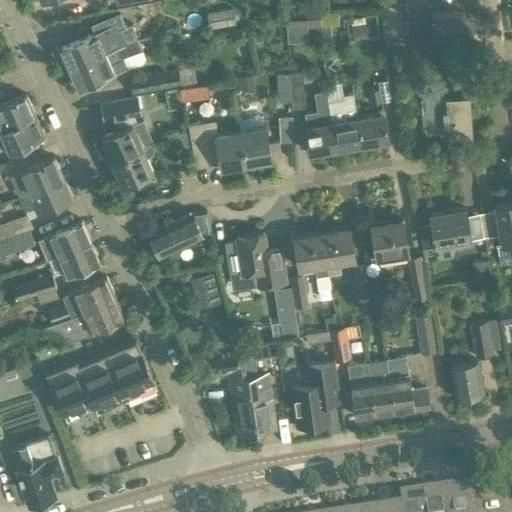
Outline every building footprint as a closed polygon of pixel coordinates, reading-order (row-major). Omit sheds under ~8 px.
[(431,3),(427,4),(406,5),(409,44),(435,43),(434,37),(464,35),(462,12),(432,14),(431,3)] [(231,7),(205,11),(208,27),(234,22),(231,7)] [(70,68),(138,38),(131,22),(124,25),(119,12),(97,22),(100,30),(61,47),(70,68)] [(337,26),(337,14),(320,15),(320,27),(337,26)] [(365,18),(351,20),(354,41),(368,38),(365,18)] [(122,58),(143,49),(138,38),(70,68),(79,88),(126,67),(122,58)] [(177,67),(127,76),(130,92),(180,83),(177,67)] [(302,73),(290,74),(291,86),(303,85),(302,73)] [(240,87),(252,85),(251,75),(239,77),(240,87)] [(204,80),(176,85),(179,100),(207,95),(204,80)] [(379,89),(369,90),(371,102),(381,100),(379,89)] [(0,129),(34,114),(25,94),(0,105),(0,129)] [(442,97),(420,98),(423,133),(444,132),(445,135),(471,133),(468,94),(442,96),(442,97)] [(139,113),(139,108),(136,95),(101,102),(105,120),(139,113)] [(344,95),(328,98),(330,110),(329,110),(331,122),(336,147),(362,143),(357,117),(355,105),(346,107),(344,95)] [(336,147),(331,122),(329,110),(330,110),(328,98),(317,100),(319,110),(304,113),(307,126),(305,126),(309,152),(310,152),(311,156),(323,154),(322,150),(336,147)] [(384,113),(357,117),(362,143),(388,138),(384,113)] [(34,114),(0,129),(0,143),(4,142),(8,151),(44,135),(34,114)] [(262,116),(238,120),(240,129),(245,163),(271,159),(265,125),(263,125),(262,116)] [(291,116),(277,116),(278,141),(280,141),(293,141),(291,116)] [(150,138),(142,119),(100,137),(111,161),(152,143),(150,138)] [(214,121),(190,125),(196,165),(219,161),(220,167),(245,163),(240,129),(216,133),(214,121)] [(186,131),(173,133),(178,158),(190,156),(186,131)] [(152,143),(111,161),(121,184),(125,182),(125,183),(155,178),(156,178),(147,156),(151,155),(153,151),(154,147),(152,143)] [(53,157),(9,176),(18,197),(62,177),(53,157)] [(62,177),(18,197),(23,209),(32,204),(37,214),(72,198),(62,177)] [(511,200),(495,203),(496,210),(500,234),(501,243),(496,244),(499,264),(511,261),(511,200)] [(431,225),(420,227),(425,259),(452,255),(456,242),(471,239),(465,208),(430,214),(431,225)] [(192,212),(149,232),(161,256),(192,242),(188,235),(192,233),(190,229),(198,225),(201,233),(210,231),(207,210),(192,213),(192,212)] [(26,215),(0,224),(0,238),(28,229),(31,228),(26,215)] [(402,218),(371,223),(376,258),(408,253),(402,218)] [(82,220),(39,238),(48,259),(91,240),(82,220)] [(349,226),(321,231),(328,274),(341,272),(339,260),(354,258),(349,226)] [(0,238),(0,256),(35,244),(28,229),(0,238)] [(237,240),(225,242),(231,280),(257,276),(258,285),(286,281),(281,253),(268,255),(264,232),(257,233),(256,230),(243,232),(243,235),(236,236),(237,240)] [(321,231),(293,235),(299,267),(314,264),(316,276),(328,274),(321,231)] [(91,240),(48,259),(55,275),(63,271),(65,276),(100,261),(91,240)] [(420,256),(408,258),(413,287),(415,301),(427,299),(420,256)] [(364,265),(352,266),(357,296),(369,294),(364,265)] [(213,272),(201,274),(203,289),(215,288),(213,272)] [(303,274),(291,276),(296,306),(296,312),(306,311),(306,307),(308,306),(303,274)] [(53,275),(13,287),(17,300),(57,288),(53,275)] [(62,296),(45,302),(47,309),(50,320),(69,314),(70,316),(116,297),(107,276),(62,296)] [(124,317),(116,297),(70,316),(40,327),(69,341),(58,346),(57,343),(51,341),(38,347),(35,352),(38,359),(82,344),(79,337),(124,317)] [(511,304),(498,307),(501,323),(511,320),(511,304)] [(430,313),(414,315),(418,352),(435,350),(430,313)] [(496,318),(470,323),(476,356),(492,353),(492,350),(500,348),(497,336),(499,336),(496,318)] [(345,325),(329,328),(334,359),(350,357),(345,325)] [(318,343),(330,342),(329,332),(317,333),(318,343)] [(156,386),(135,336),(106,349),(127,399),(156,386)] [(238,344),(216,348),(221,373),(231,372),(232,380),(229,381),(230,392),(237,434),(257,431),(250,389),(242,360),(241,360),(238,344)] [(127,399),(106,349),(78,361),(76,361),(96,407),(95,407),(97,411),(127,399)] [(406,355),(386,359),(389,376),(388,377),(394,410),(414,407),(429,404),(426,387),(411,389),(406,355)] [(76,361),(78,361),(76,356),(45,369),(66,419),(95,407),(96,407),(76,361)] [(254,358),(242,360),(250,389),(257,431),(276,428),(270,386),(269,386),(268,375),(257,376),(254,358)] [(386,359),(367,362),(370,380),(375,413),(394,410),(388,377),(389,376),(386,359)] [(33,360),(0,371),(0,392),(39,380),(33,360)] [(305,383),(292,385),(298,425),(328,420),(326,404),(339,402),(332,360),(307,364),(309,378),(305,379),(305,383)] [(477,360),(450,364),(456,397),(460,396),(460,400),(470,398),(470,395),(482,392),(477,360)] [(367,362),(347,364),(355,416),(375,413),(370,380),(367,362)] [(21,481),(9,481),(16,499),(26,496),(28,504),(57,495),(50,475),(63,471),(57,455),(56,455),(49,435),(9,447),(17,468),(16,468),(21,481)] [(474,511),(470,480),(445,484),(449,511),(474,511)] [(449,511),(445,484),(421,488),(425,511),(449,511)] [(425,511),(421,488),(398,492),(399,501),(400,501),(401,511),(425,511)] [(401,511),(400,501),(399,501),(376,505),(377,511),(401,511)]
